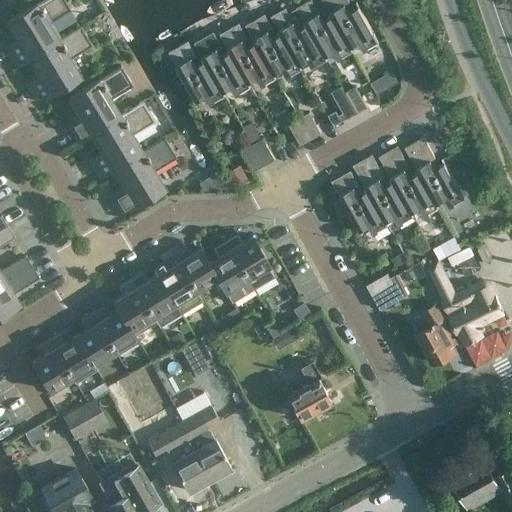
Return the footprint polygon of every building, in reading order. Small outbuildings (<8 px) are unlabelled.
[(59,38),(58,37),(49,22),(70,9),(64,0),(39,0),(37,2),(6,20),(17,39),(4,46),(15,65),(28,57),(59,38)] [(307,0),(296,6),(297,7),(322,51),(327,60),(327,59),(325,55),(334,50),(339,58),(352,51),(332,15),(323,20),(319,12),(312,0),(307,0)] [(353,9),(349,2),(348,0),(323,0),(330,11),(332,15),(352,51),(353,50),(351,46),(359,41),(364,49),(378,42),(373,34),(374,33),(358,6),(353,9)] [(327,60),(322,51),(297,7),(288,12),(286,7),(271,15),(281,33),(301,69),(302,68),(299,64),(308,59),(313,67),(317,65),(327,60)] [(301,69),(281,33),(272,38),(269,31),(273,28),(265,13),(245,24),(253,37),(256,42),(271,69),(275,78),(276,77),(274,73),(283,68),(287,76),(292,73),(301,69)] [(275,78),(271,69),(256,42),(247,46),(243,40),(247,37),(239,22),(220,33),(228,46),(230,50),(245,78),(249,87),(251,86),(248,81),(257,77),(262,85),(267,82),(275,78)] [(59,38),(28,57),(38,74),(26,82),(37,101),(81,75),(71,58),(92,45),(80,25),(58,37),(59,38)] [(249,87),(245,78),(230,50),(221,55),(217,48),(222,46),(213,31),(194,42),(202,55),(205,60),(220,87),(224,95),(225,95),(223,91),(232,86),(236,94),(241,91),(249,87)] [(224,95),(220,87),(205,60),(196,64),(193,59),(197,57),(188,40),(169,51),(197,100),(206,95),(211,103),(216,100),(224,95)] [(121,113),(111,97),(133,85),(120,65),(68,96),(79,114),(66,122),(78,141),(91,133),(121,114),(121,113)] [(381,76),(370,82),(377,94),(388,88),(381,76)] [(336,110),(329,114),(335,125),(357,112),(345,91),(342,85),(331,92),(343,112),(339,114),(336,110)] [(356,85),(345,91),(357,112),(368,106),(356,85)] [(143,150),(143,149),(134,134),(154,121),(142,100),(121,113),(121,114),(91,133),(101,150),(88,158),(99,177),(112,169),(143,150)] [(310,112),(299,118),(311,139),(321,132),(310,112)] [(311,139),(299,118),(289,124),(300,145),(311,139)] [(251,121),(241,127),(251,144),(253,144),(261,139),(251,121)] [(143,150),(112,169),(123,186),(110,194),(122,213),(165,187),(155,169),(176,157),(164,136),(143,149),(143,150)] [(418,171),(433,199),(438,207),(439,206),(437,203),(445,198),(450,206),(464,197),(460,189),(445,162),(435,167),(431,160),(435,158),(423,136),(404,146),(415,166),(418,171)] [(264,165),(275,159),(263,138),(261,139),(253,144),(264,165)] [(264,165),(253,144),(251,144),(242,150),(254,171),(264,165)] [(438,207),(433,199),(418,171),(410,176),(406,169),(410,166),(397,144),(379,155),(393,180),(408,208),(413,216),(414,216),(411,211),(420,206),(425,214),(438,207)] [(413,216),(408,208),(393,180),(384,185),(380,178),(384,176),(372,154),(353,164),(365,185),(367,189),(382,216),(387,225),(388,224),(386,221),(394,215),(399,224),(404,221),(413,216)] [(240,164),(226,171),(236,189),(249,181),(240,164)] [(387,225),(382,216),(367,189),(359,194),(355,187),(359,185),(350,169),(332,180),(359,230),(369,224),(373,232),(378,230),(387,225)] [(7,225),(0,229),(0,243),(13,235),(7,225)] [(421,231),(411,237),(420,253),(430,248),(421,231)] [(236,232),(224,240),(254,287),(276,274),(268,262),(252,234),(241,241),(236,232)] [(455,232),(443,236),(452,260),(475,252),(472,243),(460,247),(455,232)] [(232,300),(254,287),(224,240),(212,247),(217,255),(208,261),(200,247),(199,247),(232,300)] [(173,252),(197,291),(203,301),(204,300),(197,290),(217,279),(225,292),(226,292),(231,301),(232,300),(199,247),(190,253),(184,245),(173,252)] [(203,301),(197,291),(173,252),(161,259),(166,267),(156,273),(181,314),(203,301)] [(402,252),(391,258),(395,266),(406,260),(402,252)] [(0,285),(32,266),(25,254),(0,269),(0,285)] [(438,260),(425,267),(449,316),(458,335),(459,335),(464,344),(483,335),(482,332),(490,328),(486,321),(502,314),(504,313),(504,312),(495,293),(489,283),(489,282),(488,282),(488,281),(487,281),(487,280),(486,280),(485,280),(484,280),(483,280),(482,280),(468,288),(467,286),(465,286),(466,289),(459,292),(454,294),(438,260)] [(0,285),(0,314),(20,303),(13,293),(39,277),(32,266),(0,285)] [(130,278),(154,317),(160,327),(181,314),(156,273),(147,279),(141,271),(130,278)] [(394,283),(391,277),(388,272),(367,284),(373,295),(394,283)] [(373,295),(381,309),(408,293),(397,273),(391,276),(391,277),(394,283),(373,295)] [(113,300),(137,338),(139,338),(137,335),(156,322),(159,327),(160,327),(154,317),(130,278),(118,285),(123,293),(113,300)] [(92,313),(116,352),(137,338),(113,300),(112,300),(117,309),(109,314),(104,306),(92,313)] [(303,303),(293,309),(299,318),(309,312),(303,303)] [(429,323),(415,330),(433,363),(456,351),(451,343),(455,341),(435,303),(422,310),(429,323)] [(76,334),(94,365),(116,352),(92,313),(80,320),(85,328),(76,334)] [(224,314),(214,320),(219,329),(230,323),(224,314)] [(274,322),(266,327),(272,337),(280,332),(274,322)] [(293,326),(282,332),(288,343),(299,337),(293,326)] [(179,331),(166,339),(173,349),(186,341),(179,331)] [(49,339),(73,378),(94,365),(76,334),(66,340),(61,332),(49,339)] [(204,333),(194,339),(194,341),(204,359),(215,353),(205,335),(204,333)] [(32,361),(51,391),(73,378),(49,339),(37,346),(42,354),(32,361)] [(307,381),(285,393),(299,418),(331,401),(319,379),(322,377),(312,360),(299,367),(307,381)] [(117,380),(106,386),(107,387),(118,406),(129,400),(118,381),(117,380)] [(103,381),(89,390),(93,398),(94,397),(107,389),(103,381)] [(62,415),(75,438),(106,420),(94,397),(62,415)] [(177,421),(209,479),(230,467),(214,437),(213,438),(209,430),(220,423),(210,403),(177,421)] [(177,421),(146,438),(157,458),(168,452),(172,460),(171,461),(187,491),(209,479),(177,421)] [(26,433),(32,443),(44,436),(38,426),(26,433)] [(452,477),(469,508),(502,490),(511,507),(511,465),(495,475),(486,459),(452,477)] [(134,462),(99,482),(110,502),(108,504),(112,511),(140,511),(138,508),(141,506),(144,510),(145,510),(140,501),(153,494),(134,462)] [(78,468),(43,488),(56,511),(92,511),(88,503),(95,499),(78,468)]
